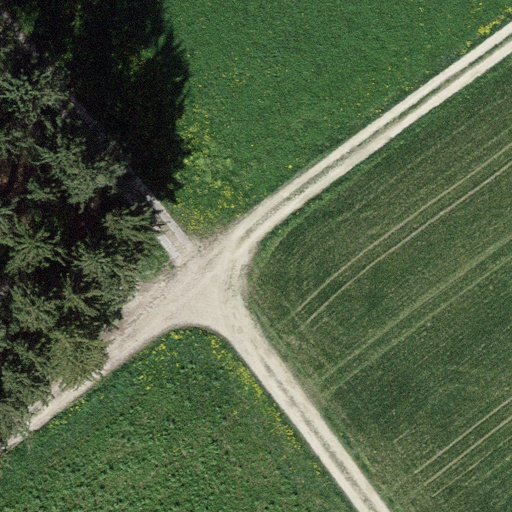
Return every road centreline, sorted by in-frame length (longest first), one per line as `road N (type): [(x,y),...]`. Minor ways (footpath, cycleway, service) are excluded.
road 1 (track): [(511,36),(179,279)]
road 2 (track): [(367,511),(179,279)]
road 3 (track): [(179,279),(0,55)]
road 4 (track): [(179,279),(164,319),(0,442)]
road 5 (track): [(0,280),(179,279)]
